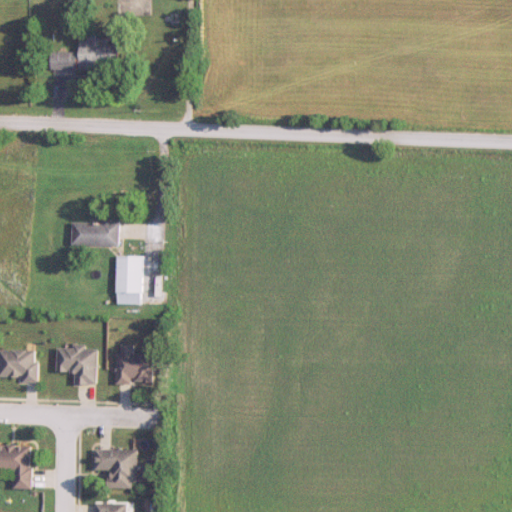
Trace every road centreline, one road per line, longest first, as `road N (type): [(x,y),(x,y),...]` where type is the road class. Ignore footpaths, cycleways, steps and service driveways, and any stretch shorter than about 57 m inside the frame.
road 1 (residential): [(0,124),(511,146)]
road 2 (residential): [(0,414),(164,420)]
